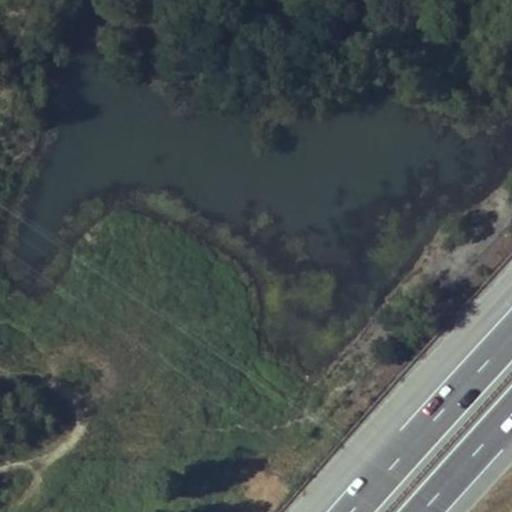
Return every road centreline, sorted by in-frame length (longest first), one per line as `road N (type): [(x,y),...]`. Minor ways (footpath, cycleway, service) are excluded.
road 1 (motorway): [(511,335),(353,511)]
road 2 (motorway): [(423,511),(511,413)]
